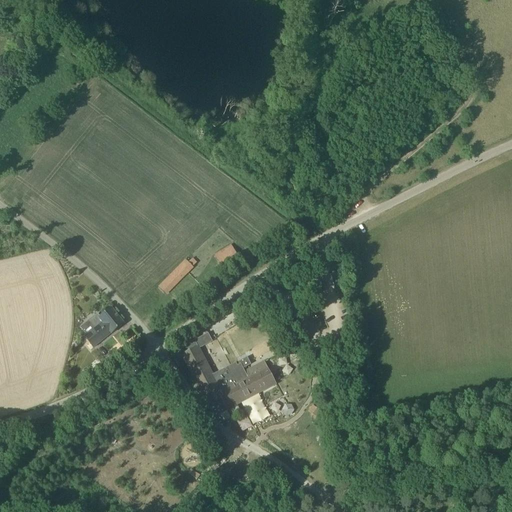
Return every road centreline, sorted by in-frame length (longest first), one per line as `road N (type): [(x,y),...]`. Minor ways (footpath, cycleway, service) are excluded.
road 1 (unclassified): [(158,347),(313,242),(511,148)]
road 2 (track): [(364,216),(371,188),(482,92),(426,0)]
road 3 (unclassified): [(158,347),(98,282),(0,205)]
road 4 (track): [(511,469),(313,488)]
road 5 (unclassified): [(0,424),(64,403),(158,347)]
road 6 (unclassified): [(257,450),(205,410),(158,347)]
